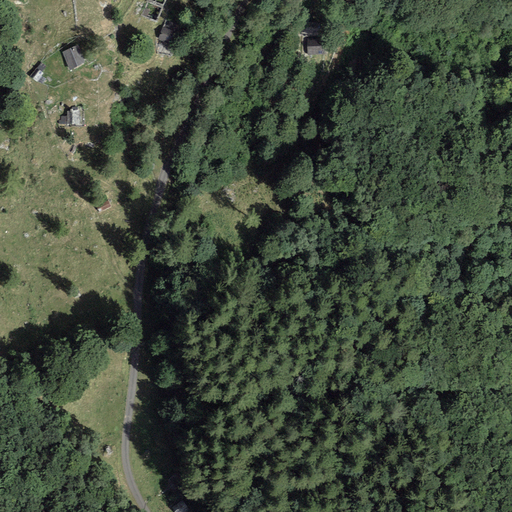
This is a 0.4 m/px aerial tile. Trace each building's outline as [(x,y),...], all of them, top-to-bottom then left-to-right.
[(165,20),(158,40),(170,45),(177,25),(165,20)] [(307,39),(308,55),(325,55),(324,38),(307,39)] [(62,52),(70,70),(85,62),(77,45),(62,52)] [(43,74),(36,68),(30,76),(36,82),(43,74)] [(81,107),(72,107),(72,110),(70,110),(70,112),(67,112),(67,116),(67,123),(67,125),(82,125),(81,107)] [(108,200),(97,206),(100,212),(111,207),(108,200)] [(184,501),(173,509),(175,511),(185,511),(190,509),(184,501)]
